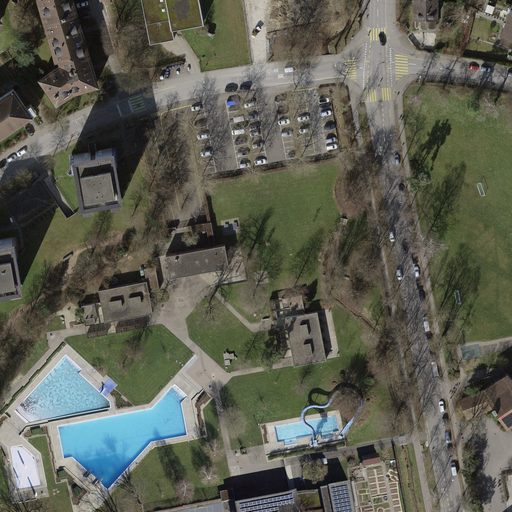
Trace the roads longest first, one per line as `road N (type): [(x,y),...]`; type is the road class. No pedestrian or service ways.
road 1 (residential): [(453,511),(377,67)]
road 2 (residential): [(0,175),(78,126),(134,103),(212,84),(377,67)]
road 3 (residential): [(377,67),(511,82)]
